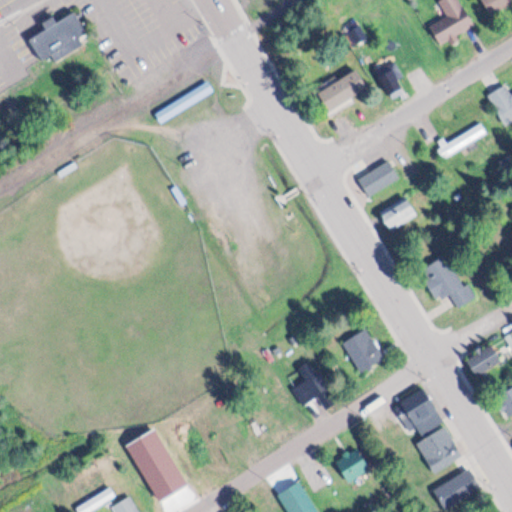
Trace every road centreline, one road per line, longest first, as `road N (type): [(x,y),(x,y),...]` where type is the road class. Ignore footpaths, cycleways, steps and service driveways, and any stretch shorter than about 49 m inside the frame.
road 1 (residential): [(511,472),(220,0)]
road 2 (residential): [(194,511),(511,311)]
road 3 (residential): [(316,166),(511,46)]
